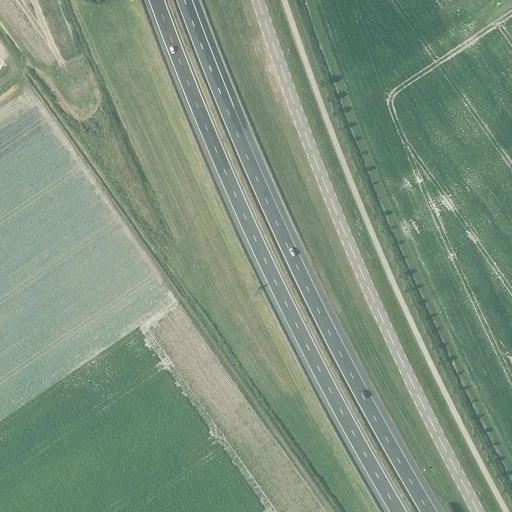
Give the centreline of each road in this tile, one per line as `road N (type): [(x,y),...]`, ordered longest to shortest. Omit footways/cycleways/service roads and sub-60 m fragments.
road 1 (motorway): [(429,511),(318,312),(184,0)]
road 2 (motorway): [(156,0),(256,241),(397,511)]
road 3 (tertiary): [(478,511),(340,225),(258,0)]
